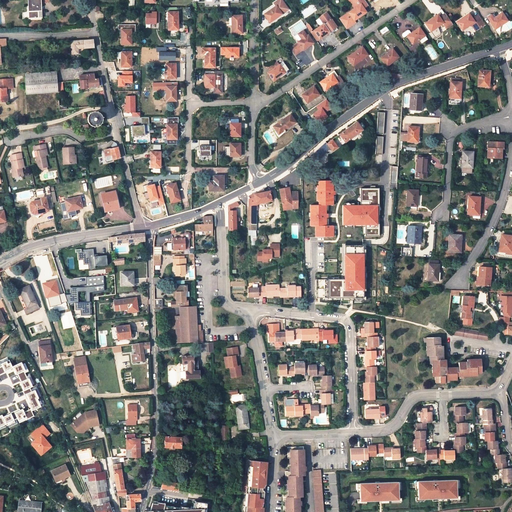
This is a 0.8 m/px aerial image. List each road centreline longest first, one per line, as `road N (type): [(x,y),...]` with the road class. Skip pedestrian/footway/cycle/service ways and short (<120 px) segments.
road 1 (unclassified): [(147,227),(156,443),(140,511)]
road 2 (tertiary): [(499,48),(383,91),(259,183)]
road 3 (unclassified): [(140,227),(91,0)]
road 4 (unclassified): [(247,311),(344,318),(352,433)]
road 5 (residential): [(352,433),(389,429),(418,396),(499,393),(511,364)]
road 6 (residential): [(252,102),(411,0)]
road 7 (tertiary): [(140,227),(40,243),(0,262)]
road 8 (residential): [(511,115),(451,135),(439,214)]
road 9 (residential): [(457,280),(491,224),(511,159)]
road 10 (unclassified): [(247,311),(222,296),(215,204)]
